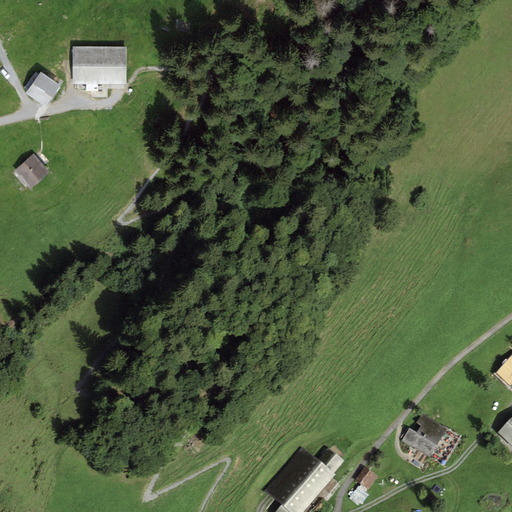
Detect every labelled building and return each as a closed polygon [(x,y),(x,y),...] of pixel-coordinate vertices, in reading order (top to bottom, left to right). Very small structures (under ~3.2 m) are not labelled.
[(76,49),(75,84),(125,85),(126,50),(76,49)] [(57,87),(41,76),(29,93),(45,103),(57,87)] [(15,169),(29,188),(50,172),(36,153),(15,169)] [(511,358),(498,374),(509,384),(511,381),(511,358)] [(441,464),(454,444),(449,441),(453,435),(422,415),(419,421),(424,424),(417,436),(409,431),(402,442),(410,448),(413,444),(429,454),(428,456),(441,464)] [(511,421),(501,432),(511,443),(511,421)] [(300,511),(342,463),(328,451),(317,464),(301,451),(266,492),(283,507),(278,511),(300,511)] [(366,471),(359,482),(369,489),(377,478),(366,471)] [(433,496),(428,500),(433,505),(437,501),(433,496)]
